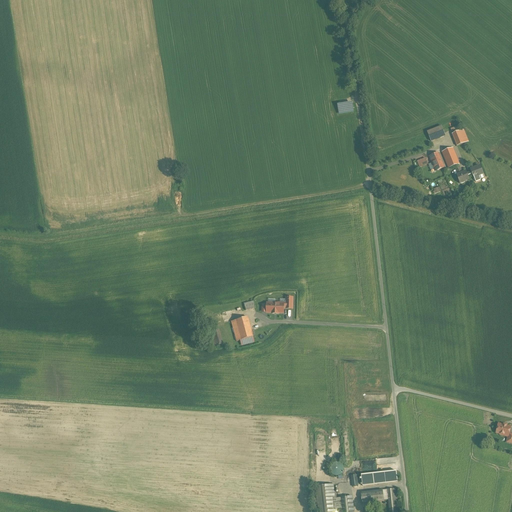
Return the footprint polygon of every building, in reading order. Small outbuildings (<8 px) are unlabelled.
[(354,112),(352,103),(337,105),(339,115),(354,112)] [(442,127),(427,132),(431,142),(445,136),(442,127)] [(460,131),(452,134),(457,147),(465,144),(468,142),(463,130),(460,131)] [(438,154),(430,157),(436,171),(444,168),(438,154)] [(478,167),(475,169),(471,170),(471,172),(472,174),(476,182),(480,180),(481,180),(479,176),(483,174),(482,171),(480,166),(478,167)] [(457,176),(460,184),(469,180),(466,172),(462,174),(460,168),(456,169),(458,175),(457,176)] [(253,302),(244,305),(246,311),(255,308),(253,302)] [(275,304),(267,303),(267,313),(272,313),(272,314),(279,314),(279,313),(283,313),(284,308),(286,308),(286,304),(280,304),(280,303),(275,303),(275,304)] [(247,318),(231,322),(236,342),(240,341),(241,345),(253,342),(252,337),(252,336),(250,331),(247,318)] [(218,330),(210,332),(214,347),(223,344),(218,330)] [(502,436),(508,437),(509,435),(511,427),(507,427),(506,425),(503,425),(502,425),(498,424),(496,433),(497,433),(503,434),(502,436)] [(342,464),(340,463),(338,462),(336,462),(333,464),(332,465),(331,468),(331,470),(331,472),(333,474),(335,475),(337,476),(340,476),(342,475),(343,473),(344,471),(345,468),(344,466),(342,464)] [(397,471),(363,475),(364,487),(399,483),(397,471)] [(338,485),(319,487),(321,511),(355,511),(355,496),(339,498),(338,485)] [(400,511),(398,489),(362,492),(364,505),(390,502),(390,511),(400,511)]
